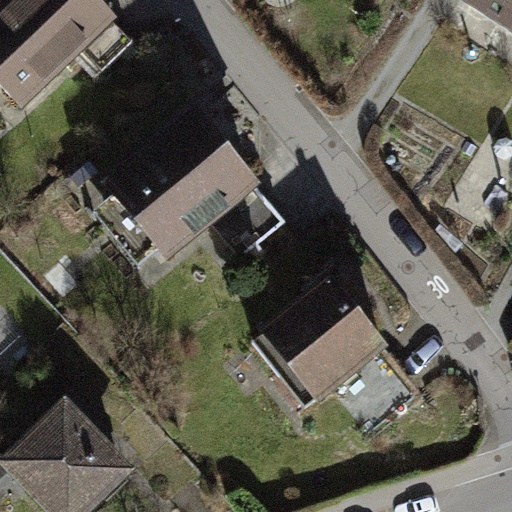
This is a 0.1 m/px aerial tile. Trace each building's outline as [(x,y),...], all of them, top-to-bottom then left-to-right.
[(116,25),(92,0),(15,0),(0,15),(0,99),(18,118),(116,25)] [(511,0),(479,0),(479,1),(511,22),(511,0)] [(168,262),(257,188),(200,120),(111,194),(168,262)] [(322,421),(392,365),(332,291),(262,348),(322,421)] [(0,470),(41,511),(98,511),(135,477),(64,405),(0,467),(0,470)]
